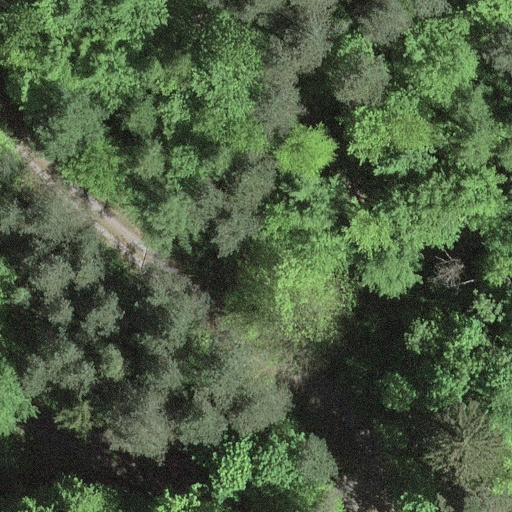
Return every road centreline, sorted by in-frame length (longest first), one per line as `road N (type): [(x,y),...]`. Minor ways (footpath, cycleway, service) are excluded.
road 1 (track): [(415,511),(408,469),(344,399),(0,146)]
road 2 (track): [(385,444),(365,494),(307,499),(143,469),(32,423),(0,399)]
